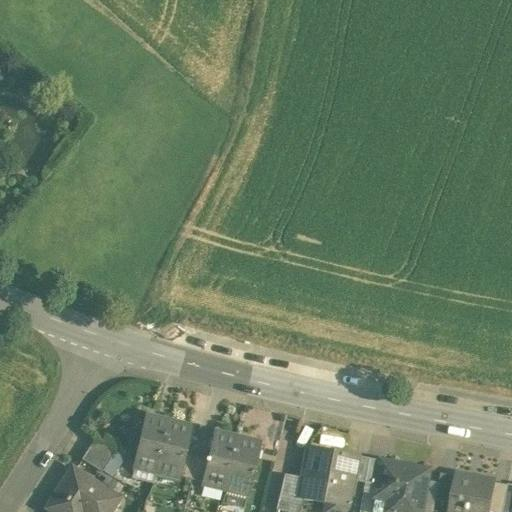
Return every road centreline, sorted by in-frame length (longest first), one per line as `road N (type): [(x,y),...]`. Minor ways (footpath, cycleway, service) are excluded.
road 1 (unclassified): [(511,434),(296,391),(106,339)]
road 2 (residential): [(106,339),(0,511)]
